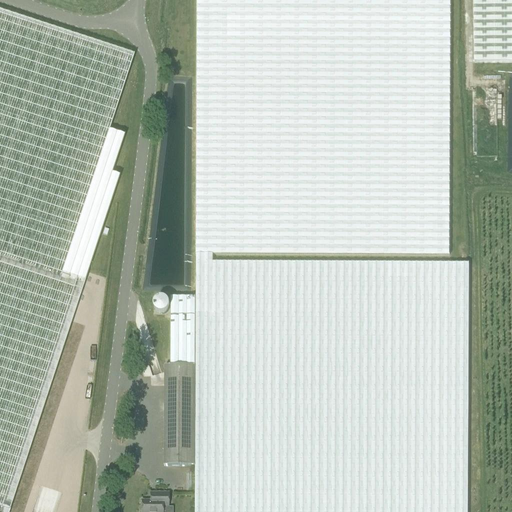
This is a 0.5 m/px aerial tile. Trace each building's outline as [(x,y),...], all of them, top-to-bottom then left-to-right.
[(197,0),(196,263),(213,263),(213,256),(449,257),(450,0),(197,0)] [(511,0),(473,0),(475,63),(511,62),(511,0)] [(0,507),(2,508),(10,511),(119,178),(112,175),(124,137),(109,132),(134,57),(0,12),(0,507)] [(196,298),(195,467),(194,511),(466,511),(468,265),(213,263),(196,263),(196,298)] [(195,467),(196,298),(171,298),(171,367),(165,367),(165,467),(195,467)] [(162,511),(162,508),(168,508),(168,494),(150,494),(150,501),(141,501),(141,511),(162,511)]
